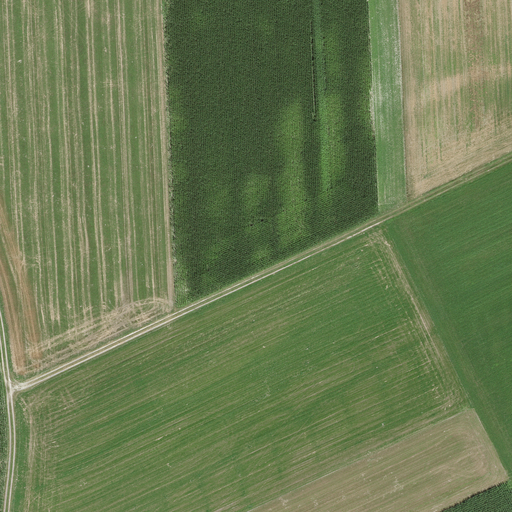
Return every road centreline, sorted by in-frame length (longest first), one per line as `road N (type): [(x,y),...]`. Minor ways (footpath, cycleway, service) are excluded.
road 1 (track): [(7,389),(511,157)]
road 2 (track): [(0,327),(11,435),(5,511)]
